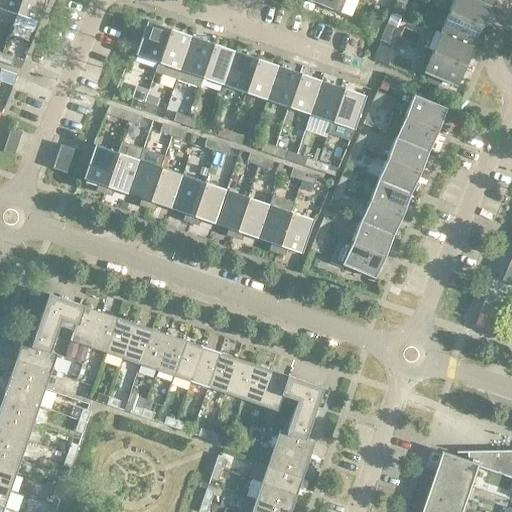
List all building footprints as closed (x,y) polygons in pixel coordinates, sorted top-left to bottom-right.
[(19,0),(0,0),(0,9),(14,15),(19,0)] [(44,0),(19,0),(14,15),(37,22),(44,0)] [(333,0),(306,0),(329,10),(333,0)] [(488,7),(472,0),(453,0),(448,13),(480,26),(488,7)] [(480,26),(448,13),(439,33),(472,46),(480,26)] [(372,17),(368,25),(377,29),(380,20),(372,17)] [(134,55),(156,63),(157,63),(168,29),(146,21),(134,55)] [(395,27),(386,23),(382,32),(391,36),(395,27)] [(190,36),(168,29),(157,63),(156,63),(153,73),(175,80),(190,36)] [(391,36),(382,32),(378,41),(387,44),(391,36)] [(472,46),(439,33),(431,53),(463,66),(472,46)] [(211,44),(190,36),(175,80),(197,88),(200,78),(211,44)] [(233,51),(211,44),(200,78),(222,85),(233,51)] [(378,44),(371,60),(385,66),(392,50),(378,44)] [(255,59),(233,51),(222,85),(244,93),(255,59)] [(463,66),(431,53),(422,73),(455,87),(463,66)] [(13,58),(1,54),(0,55),(0,62),(10,66),(13,58)] [(277,66),(255,59),(244,93),(265,100),(277,66)] [(298,74),(277,66),(265,100),(287,108),(298,74)] [(320,81),(298,74),(287,108),(308,115),(320,81)] [(342,88),(320,81),(308,115),(330,122),(342,88)] [(364,96),(342,88),(330,122),(352,130),(364,96)] [(383,95),(375,92),(370,103),(378,107),(383,95)] [(412,95),(403,117),(436,131),(445,109),(412,95)] [(131,98),(128,106),(140,110),(143,102),(131,98)] [(155,106),(143,102),(140,110),(152,115),(155,106)] [(378,107),(370,103),(365,115),(373,118),(378,107)] [(130,113),(118,109),(115,117),(127,122),(130,113)] [(142,117),(130,113),(127,122),(139,126),(142,117)] [(174,113),(171,121),(183,125),(186,117),(174,113)] [(226,113),(221,127),(230,130),(235,116),(226,113)] [(198,121),(186,117),(183,125),(195,129),(198,121)] [(436,131),(403,117),(394,138),(427,152),(436,131)] [(173,128),(161,124),(158,132),(170,136),(173,128)] [(10,128),(2,152),(12,155),(21,132),(10,128)] [(185,132),(173,128),(170,136),(182,140),(185,132)] [(218,128),(215,136),(227,140),(230,132),(218,128)] [(242,136),(230,132),(227,140),(239,144),(242,136)] [(366,137),(357,134),(353,145),(361,149),(366,137)] [(427,152),(394,138),(385,159),(418,173),(427,152)] [(217,143),(205,139),(202,147),(214,151),(217,143)] [(120,142),(116,153),(102,194),(110,197),(112,190),(126,194),(138,160),(142,149),(120,142)] [(229,147),(217,143),(214,151),(226,155),(229,147)] [(262,143),(259,151),(271,155),(274,147),(262,143)] [(73,150),(59,145),(51,169),(65,173),(73,150)] [(94,191),(102,194),(116,153),(93,145),(82,179),(97,184),(94,191)] [(361,149),(353,145),(348,157),(356,160),(361,149)] [(286,151),(274,147),(271,155),(283,159),(286,151)] [(260,158),(248,154),(245,162),(257,166),(260,158)] [(272,162),(260,158),(257,166),(269,170),(272,162)] [(305,158),(302,166),(314,170),(317,162),(305,158)] [(418,173),(385,159),(376,180),(409,194),(418,173)] [(159,168),(138,160),(126,194),(140,199),(137,206),(145,209),(159,168)] [(329,166),(317,162),(314,170),(326,174),(329,166)] [(200,167),(198,174),(204,176),(206,170),(200,167)] [(181,175),(159,168),(145,209),(153,211),(156,204),(169,209),(181,175)] [(303,172),(291,168),(288,177),(300,181),(303,172)] [(315,177),(303,172),(300,181),(312,185),(315,177)] [(203,183),(181,175),(169,209),(183,214),(181,221),(189,224),(203,183)] [(348,179),(340,176),(335,187),(343,191),(348,179)] [(409,194),(376,180),(367,201),(400,215),(409,194)] [(225,190),(203,183),(189,224),(197,226),(199,219),(213,224),(225,190)] [(343,191),(335,187),(330,199),(338,202),(343,191)] [(246,197),(225,190),(213,224),(227,229),(224,236),(232,238),(246,197)] [(268,205),(256,239),(270,243),(267,250),(275,253),(289,212),(292,203),(271,195),(268,205)] [(268,205),(246,197),(232,238),(240,241),(242,234),(256,239),(268,205)] [(400,215),(367,201),(358,222),(392,236),(400,215)] [(312,220),(289,212),(275,253),(283,256),(285,249),(300,254),(312,220)] [(330,221),(322,218),(317,229),(325,233),(330,221)] [(392,236),(358,222),(350,243),(383,257),(392,236)] [(328,234),(325,233),(317,229),(310,248),(321,252),(328,234)] [(340,267),(341,265),(373,279),(383,257),(350,243),(338,238),(328,262),(340,267)] [(511,257),(503,279),(503,280),(511,283),(511,257)] [(47,294),(44,304),(40,314),(59,320),(74,325),(81,306),(47,294)] [(99,312),(81,306),(74,325),(69,341),(87,347),(99,312)] [(116,318),(99,312),(87,347),(104,353),(116,318)] [(59,320),(40,314),(30,345),(49,352),(59,320)] [(133,324),(116,318),(104,353),(121,358),(133,324)] [(150,329),(133,324),(121,358),(138,364),(150,329)] [(167,335),(150,329),(138,364),(155,370),(167,335)] [(184,341),(167,335),(155,370),(172,376),(184,341)] [(201,347),(184,341),(172,376),(189,382),(201,347)] [(55,354),(49,352),(30,345),(20,342),(14,360),(49,372),(55,354)] [(218,353),(201,347),(189,382),(206,388),(218,353)] [(235,359),(218,353),(206,388),(223,393),(235,359)] [(252,364),(235,359),(223,393),(240,399),(252,364)] [(49,372),(14,360),(8,377),(43,389),(49,372)] [(269,370),(252,364),(240,399),(257,405),(269,370)] [(287,376),(269,370),(257,405),(276,411),(281,396),(287,376)] [(321,388),(287,376),(281,396),(296,401),(314,407),(321,388)] [(43,389),(8,377),(3,394),(37,406),(43,389)] [(37,406),(3,394),(0,401),(0,412),(32,423),(37,406)] [(97,394),(94,401),(105,405),(108,397),(97,394)] [(119,401),(108,397),(105,405),(116,409),(119,401)] [(314,407),(296,401),(285,433),(303,439),(314,407)] [(131,405),(128,413),(139,417),(142,409),(131,405)] [(81,409),(77,420),(85,423),(89,411),(81,409)] [(153,413),(142,409),(139,417),(150,420),(153,413)] [(32,423),(0,412),(0,431),(26,440),(32,423)] [(165,417),(162,424),(173,428),(176,421),(165,417)] [(85,423),(77,420),(73,431),(81,434),(85,423)] [(187,425),(176,421),(173,428),(184,432),(187,425)] [(199,429),(196,436),(207,440),(210,432),(199,429)] [(278,430),(272,448),(307,460),(313,442),(303,439),(285,433),(278,430)] [(26,440),(0,431),(0,450),(20,457),(26,440)] [(221,436),(210,432),(207,440),(219,444),(221,436)] [(70,443),(66,454),(73,457),(77,445),(70,443)] [(307,460),(272,448),(266,466),(301,477),(307,460)] [(20,457),(0,450),(0,469),(14,474),(20,457)] [(511,450),(468,451),(468,453),(468,462),(468,463),(478,466),(478,467),(511,478),(511,450)] [(73,457),(66,454),(62,465),(69,468),(73,457)] [(444,454),(437,475),(471,487),(478,467),(478,466),(468,463),(468,462),(444,454)] [(224,458),(216,455),(212,467),(220,469),(224,458)] [(301,477),(266,466),(260,482),(295,494),(301,477)] [(220,469),(212,467),(209,478),(216,480),(220,469)] [(14,474),(0,469),(0,488),(8,491),(14,474)] [(471,487),(437,475),(430,496),(464,507),(471,487)] [(58,477),(54,488),(62,491),(65,480),(58,477)] [(295,494),(260,482),(254,500),(289,511),(295,494)] [(8,491),(0,488),(0,507),(3,508),(8,491)] [(62,491),(54,488),(50,499),(58,502),(62,491)] [(212,492),(205,489),(201,501),(208,503),(212,492)] [(462,511),(464,507),(430,496),(424,511),(462,511)] [(288,511),(289,511),(254,500),(250,511),(288,511)] [(205,511),(208,503),(201,501),(197,511),(205,511)]
